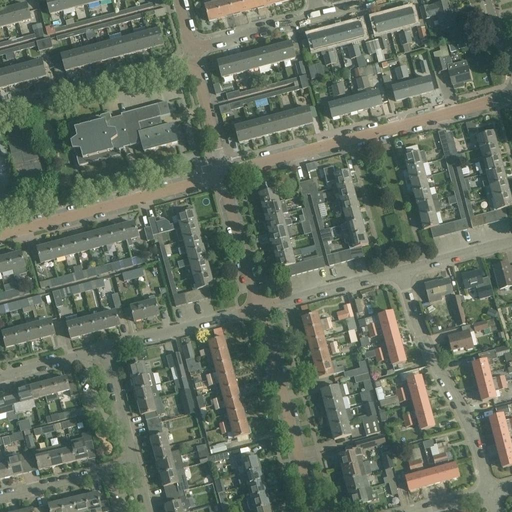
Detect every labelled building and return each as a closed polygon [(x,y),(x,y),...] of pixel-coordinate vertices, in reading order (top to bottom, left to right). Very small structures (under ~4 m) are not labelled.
[(62,12),(59,0),(45,0),(50,15),(62,12)] [(59,0),(62,12),(74,8),(72,0),(59,0)] [(72,0),(74,8),(86,5),(85,0),(72,0)] [(221,19),(216,0),(211,0),(210,0),(212,4),(204,6),(209,22),(221,19)] [(221,0),(216,0),(221,19),(233,15),(229,0),(227,0),(222,2),(221,0)] [(245,12),(241,0),(229,0),(233,15),(245,12)] [(241,0),(245,12),(257,9),(254,0),(241,0)] [(254,0),(257,9),(269,6),(267,0),(254,0)] [(454,27),(452,19),(447,1),(420,8),(423,20),(437,16),(441,30),(454,27)] [(14,7),(18,24),(30,20),(26,4),(14,7)] [(1,10),(6,27),(18,24),(14,7),(1,10)] [(166,9),(154,12),(154,11),(141,15),(142,19),(155,15),(156,19),(168,16),(166,9)] [(416,29),(414,24),(415,24),(412,11),(399,14),(402,27),(404,34),(409,32),(410,32),(410,31),(416,29)] [(402,27),(399,14),(387,17),(390,31),(402,27)] [(390,31),(387,17),(374,21),(377,34),(390,31)] [(360,24),(348,28),(351,41),(364,38),(360,24)] [(35,35),(36,39),(44,37),(40,25),(32,27),(35,35)] [(158,29),(151,31),(150,28),(145,29),(146,32),(146,33),(150,49),(163,46),(158,29)] [(339,44),(351,41),(348,28),(335,31),(339,44)] [(417,30),(421,42),(428,40),(424,28),(417,30)] [(456,30),(448,32),(450,40),(458,38),(456,30)] [(323,34),(328,54),(333,53),(331,46),(339,44),(335,31),(323,34)] [(404,34),(407,45),(412,44),(409,32),(404,34)] [(150,49),(146,33),(134,36),(138,52),(150,49)] [(321,56),(323,56),(328,54),(323,34),(310,38),(314,51),(319,49),(321,56)] [(409,53),(407,45),(404,34),(399,35),(402,46),(403,46),(405,54),(409,53)] [(138,52),(134,36),(122,39),(126,55),(138,52)] [(39,52),(48,50),(53,48),(50,39),(36,43),(37,46),(39,52)] [(126,55),(122,39),(109,42),(114,59),(126,55)] [(379,40),(382,50),(382,52),(387,50),(384,39),(379,40)] [(379,40),(372,42),(375,52),(382,50),(379,40)] [(109,42),(97,46),(102,62),(114,59),(109,42)] [(368,54),(375,52),(372,42),(365,44),(368,54)] [(278,46),(283,62),(295,59),(291,43),(278,46)] [(353,47),(355,58),(361,57),(358,45),(353,47)] [(89,65),(102,62),(97,46),(85,49),(89,65)] [(283,62),(278,46),(266,49),(270,66),(283,62)] [(444,59),(450,58),(447,46),(440,48),(441,52),(443,60),(444,59)] [(355,58),(353,47),(347,48),(350,60),(355,58)] [(85,49),(73,52),(77,68),(89,65),(85,49)] [(270,66),(266,49),(254,53),(258,69),(270,66)] [(65,72),(77,68),(73,52),(61,55),(65,72)] [(434,54),(436,61),(443,60),(441,52),(434,54)] [(258,69),(254,53),(242,56),(246,72),(258,69)] [(333,53),(328,54),(331,65),(336,64),(333,53)] [(331,65),(328,54),(323,56),(326,67),(331,65)] [(230,59),(234,75),(246,72),(242,56),(230,59)] [(444,59),(446,67),(448,66),(450,73),(449,74),(452,86),(453,86),(454,90),(464,88),(464,85),(471,83),(467,67),(466,63),(452,66),(450,58),(444,59)] [(234,75),(230,59),(217,63),(221,79),(234,75)] [(436,61),(439,73),(447,71),(446,67),(444,59),(443,60),(436,61)] [(29,64),(33,80),(46,77),(41,60),(29,64)] [(306,74),(303,63),(295,65),(298,76),(306,74)] [(429,74),(426,63),(421,64),(424,75),(429,74)] [(17,67),(21,83),(33,80),(29,64),(17,67)] [(377,64),(371,66),(374,77),(380,75),(377,64)] [(311,80),(319,78),(316,65),(308,67),(311,80)] [(5,70),(9,87),(21,83),(17,67),(5,70)] [(406,68),(400,69),(403,80),(409,79),(406,68)] [(398,82),(403,80),(400,69),(395,70),(398,82)] [(0,89),(9,87),(5,70),(0,71),(0,89)] [(299,78),(302,90),(309,88),(306,76),(299,78)] [(290,89),(291,93),(302,90),(299,78),(287,81),(289,85),(294,84),(294,88),(290,89)] [(367,78),(361,79),(364,89),(370,88),(367,78)] [(359,91),(364,89),(361,79),(356,81),(359,91)] [(417,82),(421,95),(433,92),(430,79),(417,82)] [(421,95),(417,82),(405,85),(408,98),(421,95)] [(342,84),(337,86),(339,97),(345,95),(342,84)] [(396,102),(408,98),(405,85),(392,89),(396,102)] [(334,98),(339,97),(337,86),(331,87),(334,98)] [(364,89),(369,109),(382,106),(379,93),(372,94),(370,88),(364,89)] [(358,91),(360,97),(353,99),(357,112),(369,109),(364,89),(359,91),(358,91)] [(240,98),(239,94),(239,91),(226,95),(228,101),(240,98)] [(339,97),(344,116),(357,112),(353,99),(346,101),(345,95),(339,97)] [(333,98),(335,104),(328,106),(332,119),(344,116),(339,97),(334,98),(333,98)] [(120,114),(121,116),(130,146),(141,143),(144,154),(178,144),(173,125),(162,127),(160,118),(170,115),(167,101),(120,114)] [(243,106),(241,102),(229,105),(230,111),(243,108),(243,106)] [(295,111),(300,127),(312,124),(308,108),(295,111)] [(288,131),(300,127),(295,111),(283,115),(288,131)] [(130,146),(121,116),(110,119),(109,113),(67,124),(71,141),(71,143),(72,150),(72,152),(75,163),(77,162),(78,166),(120,155),(119,150),(123,149),(123,148),(130,146)] [(271,118),(275,134),(288,131),(283,115),(271,118)] [(259,121),(263,137),(275,134),(271,118),(259,121)] [(247,124),(251,140),(263,137),(259,121),(247,124)] [(251,140),(247,124),(234,128),(239,144),(251,140)] [(43,175),(39,159),(31,130),(7,136),(15,166),(19,181),(43,175)] [(476,151),(480,150),(496,145),(493,133),(477,137),(479,145),(475,146),(476,151)] [(454,143),(448,144),(451,157),(453,157),(457,156),(454,143)] [(441,146),(445,159),(451,157),(448,144),(441,146)] [(484,162),(500,157),(496,145),(480,150),(484,162)] [(361,154),(368,166),(382,158),(376,146),(361,154)] [(404,157),(407,169),(422,165),(427,164),(424,152),(419,153),(417,147),(406,150),(408,156),(404,157)] [(445,159),(448,171),(452,170),(451,166),(453,165),(451,157),(449,158),(445,159)] [(500,157),(484,162),(478,163),(480,171),(481,171),(482,175),(487,174),(503,170),(500,157)] [(317,170),(315,164),(306,166),(308,173),(317,170)] [(407,169),(411,181),(425,177),(422,165),(407,169)] [(482,183),(484,188),(506,182),(503,170),(487,174),(489,181),(482,183)] [(327,184),(335,182),(337,188),(351,184),(348,172),(325,178),(327,184)] [(467,174),(468,181),(479,179),(477,172),(467,174)] [(411,181),(414,194),(429,190),(425,177),(411,181)] [(311,181),(305,182),(308,195),(310,195),(314,194),(318,193),(315,182),(312,183),(311,181)] [(298,184),(302,197),(306,196),(308,195),(305,182),(298,184)] [(490,187),(493,198),(510,194),(506,182),(484,188),(490,187)] [(355,196),(351,184),(337,188),(337,189),(332,190),(333,195),(338,194),(340,200),(355,196)] [(278,203),(275,190),(259,194),(262,207),(278,203)] [(437,195),(430,196),(429,190),(414,194),(417,206),(432,202),(438,200),(437,195)] [(497,211),(498,211),(504,209),(511,207),(511,203),(510,194),(493,198),(497,211)] [(355,196),(340,200),(334,202),(335,208),(339,207),(341,213),(343,212),(358,209),(355,196)] [(417,206),(420,218),(435,214),(441,213),(438,200),(432,202),(417,206)] [(278,203),(262,207),(266,219),(282,215),(287,214),(284,202),(278,203)] [(361,221),(358,209),(343,212),(347,225),(361,221)] [(507,219),(504,209),(498,211),(501,221),(507,219)] [(497,211),(492,212),(495,223),(501,221),(498,211),(497,211)] [(150,227),(152,236),(160,234),(173,230),(196,224),(193,212),(185,214),(177,216),(179,223),(170,225),(169,223),(166,224),(165,221),(156,223),(155,218),(148,219),(150,227)] [(490,224),(495,223),(492,212),(487,214),(490,224)] [(438,227),(435,214),(420,218),(424,231),(430,229),(436,227),(438,227)] [(490,224),(487,214),(481,215),(484,226),(490,224)] [(266,219),(269,231),(285,227),(292,226),(290,220),(285,220),(283,221),(282,215),(266,219)] [(484,226),(481,215),(475,217),(478,227),(484,226)] [(475,217),(474,217),(470,218),(472,229),(478,227),(475,217)] [(466,219),(461,221),(459,221),(462,232),(469,230),(466,219)] [(348,231),(350,237),(365,233),(361,221),(347,225),(340,226),(342,232),(348,231)] [(453,223),(456,233),(462,232),(459,221),(453,223)] [(122,225),(126,241),(127,245),(128,245),(128,248),(133,246),(131,239),(138,237),(134,222),(122,225)] [(453,223),(448,224),(450,235),(456,233),(453,223)] [(200,236),(196,224),(173,230),(174,236),(182,236),(184,240),(200,236)] [(445,236),(450,235),(448,224),(442,226),(445,236)] [(126,241),(122,225),(110,229),(114,244),(126,241)] [(442,226),(438,227),(436,227),(439,238),(445,236),(442,226)] [(153,240),(152,236),(150,227),(144,229),(147,242),(153,240)] [(272,244),(288,240),(285,227),(269,231),(272,244)] [(439,238),(436,227),(430,229),(433,239),(439,238)] [(102,247),(114,244),(110,229),(98,232),(102,247)] [(98,232),(86,235),(90,250),(102,247),(98,232)] [(365,233),(350,237),(343,239),(345,245),(347,244),(349,250),(355,249),(361,247),(368,245),(365,233)] [(160,234),(152,236),(153,240),(154,240),(155,244),(159,243),(160,247),(164,246),(160,234)] [(78,254),(90,250),(86,235),(73,238),(78,254)] [(179,255),(187,253),(203,248),(200,236),(184,240),(186,248),(178,250),(179,255)] [(73,238),(61,242),(65,257),(78,254),(73,238)] [(272,244),(276,256),(291,252),(288,240),(272,244)] [(53,260),(65,257),(61,242),(49,245),(53,260)] [(53,260),(49,245),(37,248),(41,263),(53,260)] [(361,247),(355,249),(358,259),(364,258),(361,247)] [(187,253),(189,260),(177,263),(178,268),(190,265),(206,261),(203,248),(187,253)] [(358,259),(355,249),(349,250),(352,261),(358,259)] [(279,269),(287,266),(293,265),(295,265),(293,258),(301,256),(300,250),(291,252),(276,256),(279,269)] [(349,250),(344,252),(347,262),(352,261),(349,250)] [(27,274),(25,267),(21,252),(9,256),(13,271),(14,277),(27,274)] [(341,264),(347,262),(344,252),(338,253),(341,264)] [(338,253),(332,255),(335,265),(341,264),(338,253)] [(131,259),(133,266),(145,263),(143,255),(131,259)] [(175,263),(187,261),(185,255),(174,257),(175,263)] [(332,255),(331,255),(326,256),(329,267),(335,265),(332,255)] [(13,271),(9,256),(0,258),(0,271),(1,274),(13,271)] [(325,268),(322,257),(318,258),(316,259),(319,269),(325,268)] [(119,262),(121,270),(133,266),(131,259),(119,262)] [(311,260),(314,271),(319,269),(316,259),(311,260)] [(305,262),(308,273),(314,271),(311,260),(305,262)] [(190,265),(194,277),(210,273),(206,261),(190,265)] [(121,270),(119,262),(107,265),(109,273),(121,270)] [(299,263),(302,274),(308,273),(305,262),(299,263)] [(293,265),(296,276),(302,274),(299,263),(295,265),(293,265)] [(511,278),(508,263),(494,266),(500,290),(511,286),(511,278)] [(109,273),(107,265),(94,268),(97,276),(109,273)] [(293,265),(287,266),(290,277),(296,276),(293,265)] [(73,269),(74,274),(70,275),(72,283),(84,279),(82,272),(81,267),(73,269)] [(97,276),(94,268),(82,272),(84,279),(97,276)] [(134,271),(136,279),(144,277),(142,269),(134,271)] [(134,271),(122,275),(124,282),(136,279),(134,271)] [(467,290),(476,288),(479,300),(493,296),(491,286),(485,288),(480,271),(469,274),(469,273),(462,275),(467,290)] [(194,277),(197,290),(202,289),(208,287),(213,286),(210,273),(194,277)] [(72,283),(70,275),(58,278),(60,286),(72,283)] [(60,286),(58,278),(47,281),(50,288),(58,286),(60,286)] [(95,281),(97,289),(105,287),(103,279),(95,281)] [(441,296),(453,293),(449,279),(438,282),(426,285),(430,303),(442,299),(441,296)] [(97,289),(95,281),(83,285),(85,293),(97,289)] [(30,285),(18,289),(20,297),(32,293),(30,285)] [(85,293),(83,285),(71,288),(73,296),(85,293)] [(211,297),(208,287),(202,289),(205,299),(211,297)] [(71,288),(53,293),(57,308),(63,306),(61,299),(73,296),(71,288)] [(20,297),(18,289),(6,292),(8,300),(20,297)] [(199,301),(205,299),(202,289),(197,290),(196,290),(199,301)] [(193,302),(199,301),(196,290),(190,292),(193,302)] [(188,304),(193,302),(190,292),(185,293),(188,304)] [(182,305),(188,304),(185,293),(179,295),(182,305)] [(118,294),(112,295),(116,309),(121,307),(118,294)] [(351,296),(354,307),(361,305),(358,294),(351,296)] [(177,295),(173,296),(176,307),(182,305),(179,295),(177,295)] [(32,298),(34,306),(44,304),(42,296),(32,298)] [(451,298),(459,327),(467,324),(459,296),(451,298)] [(34,306),(32,298),(20,301),(22,309),(34,306)] [(143,304),(147,318),(159,315),(155,300),(143,304)] [(22,309),(20,301),(8,305),(10,313),(22,309)] [(147,318),(143,304),(131,307),(134,322),(147,318)] [(0,315),(10,313),(8,305),(0,306),(0,315)] [(347,319),(353,318),(350,306),(344,307),(347,319)] [(104,314),(108,329),(120,325),(116,311),(104,314)] [(369,332),(396,325),(392,313),(379,316),(380,322),(367,326),(367,328),(366,328),(367,332),(369,332)] [(92,317),(95,332),(108,329),(104,314),(92,317)] [(330,318),(319,321),(318,314),(302,319),(305,331),(331,324),(330,318)] [(79,320),(83,335),(95,332),(92,317),(79,320)] [(266,319),(269,334),(282,331),(279,317),(266,319)] [(51,320),(39,323),(43,338),(55,334),(51,320)] [(83,335),(79,320),(67,324),(71,338),(83,335)] [(486,321),(473,325),(475,333),(484,330),(485,334),(491,332),(490,329),(488,329),(486,321)] [(27,326),(31,341),(43,338),(39,323),(27,326)] [(305,331),(309,343),(324,339),(322,332),(326,330),(333,329),(331,324),(305,331)] [(371,338),(384,334),(385,341),(399,338),(396,325),(369,332),(371,338)] [(27,326),(15,330),(18,344),(31,341),(27,326)] [(18,344),(15,330),(2,333),(6,347),(18,344)] [(473,348),(469,331),(448,337),(452,351),(466,348),(466,350),(473,348)] [(208,342),(210,350),(199,353),(200,357),(207,356),(211,354),(227,350),(224,338),(208,342)] [(374,351),(376,357),(402,350),(399,338),(385,341),(387,347),(374,351)] [(324,339),(309,343),(312,355),(327,350),(324,339)] [(55,350),(64,347),(61,340),(52,343),(55,350)] [(339,352),(336,342),(330,345),(333,354),(339,352)] [(186,361),(194,359),(190,345),(183,347),(182,347),(186,361)] [(495,351),(497,358),(510,354),(508,346),(495,350),(495,351)] [(211,354),(215,366),(230,362),(227,350),(211,354)] [(312,355),(315,367),(331,362),(327,350),(312,355)] [(377,363),(390,359),(392,366),(406,363),(402,350),(376,357),(377,363)] [(476,377),(489,373),(488,367),(494,365),(492,360),(497,359),(497,358),(495,351),(480,355),(481,361),(480,363),(473,364),(476,377)] [(176,367),(183,365),(180,354),(179,354),(173,356),(176,367)] [(215,366),(217,374),(206,377),(207,382),(234,374),(230,362),(215,366)] [(331,362),(315,367),(318,379),(334,375),(331,362)] [(130,373),(132,379),(146,375),(143,363),(129,367),(129,368),(128,369),(129,373),(130,373)] [(355,371),(343,374),(345,380),(356,377),(355,371)] [(476,377),(479,389),(506,382),(504,376),(496,378),(491,379),(489,373),(476,377)] [(219,384),(221,391),(237,386),(234,374),(207,382),(208,387),(219,384)] [(370,380),(368,374),(354,378),(356,384),(370,380)] [(146,375),(132,379),(132,380),(131,381),(132,385),(133,385),(135,391),(150,387),(146,375)] [(58,393),(70,390),(72,397),(79,395),(76,383),(69,385),(66,376),(54,380),(58,393)] [(396,391),(397,397),(424,390),(421,377),(408,381),(409,387),(396,391)] [(186,378),(179,380),(178,380),(181,392),(189,390),(186,378)] [(46,397),(58,393),(54,380),(42,383),(46,397)] [(384,400),(380,381),(374,383),(378,402),(384,400)] [(507,388),(506,382),(479,389),(482,402),(496,398),(494,392),(499,390),(507,388)] [(34,400),(46,397),(42,383),(30,386),(34,400)] [(21,402),(16,404),(14,404),(15,409),(23,407),(22,403),(34,400),(30,386),(18,389),(18,390),(21,402)] [(137,397),(138,403),(153,399),(159,398),(158,392),(157,392),(155,386),(150,388),(150,387),(135,391),(135,393),(134,393),(135,397),(137,397)] [(221,391),(223,398),(212,401),(213,406),(240,398),(237,386),(221,391)] [(324,403),(341,399),(338,386),(321,390),(324,403)] [(21,402),(18,390),(13,391),(16,404),(21,402)] [(191,399),(189,390),(181,392),(179,392),(182,402),(187,401),(191,399)] [(399,403),(412,399),(414,405),(428,402),(424,390),(397,397),(399,403)] [(14,404),(16,404),(13,391),(8,393),(11,405),(14,404)] [(363,393),(367,405),(372,403),(369,391),(363,393)] [(6,407),(11,405),(8,393),(3,394),(6,407)] [(14,404),(11,405),(6,407),(3,394),(2,394),(0,394),(0,408),(6,407),(7,411),(15,409),(14,404)] [(226,408),(228,415),(243,410),(240,398),(213,406),(215,411),(226,408)] [(153,399),(138,403),(139,404),(137,405),(138,409),(140,409),(141,415),(145,414),(146,420),(159,417),(157,411),(156,411),(153,399)] [(341,399),(324,403),(327,415),(344,411),(341,399)] [(414,419),(418,418),(431,415),(428,402),(414,405),(412,406),(414,412),(402,416),(404,422),(414,419)] [(372,403),(367,405),(370,417),(376,415),(372,403)] [(195,414),(192,404),(188,405),(183,406),(185,416),(195,414)] [(496,409),(497,415),(510,412),(508,406),(496,409)] [(219,425),(220,430),(247,422),(243,410),(228,415),(230,422),(219,425)] [(63,413),(65,420),(75,417),(73,411),(63,413)] [(344,411),(327,415),(330,427),(347,423),(354,421),(353,417),(346,418),(344,411)] [(370,417),(362,419),(366,437),(380,433),(376,415),(370,417)] [(431,415),(418,418),(421,431),(434,427),(431,415)] [(489,418),(492,430),(511,425),(511,419),(505,421),(503,415),(489,418)] [(146,420),(148,426),(160,423),(159,417),(146,420)] [(414,419),(404,422),(406,428),(415,425),(414,419)] [(29,420),(19,423),(21,432),(31,429),(29,420)] [(75,420),(66,422),(67,428),(77,426),(75,420)] [(222,435),(233,432),(234,439),(250,435),(247,422),(220,430),(222,435)] [(148,426),(149,432),(162,429),(160,423),(148,426)] [(347,423),(330,427),(334,440),(351,435),(347,423)] [(511,425),(492,430),(496,444),(510,440),(508,433),(511,432),(511,425)] [(204,426),(204,434),(216,434),(216,426),(204,426)] [(162,429),(149,432),(151,440),(150,440),(151,445),(153,445),(154,450),(169,447),(165,434),(163,435),(162,429)] [(83,439),(71,442),(75,462),(88,459),(86,451),(94,449),(90,434),(82,435),(83,439)] [(11,445),(9,437),(2,438),(3,439),(4,446),(11,445)] [(36,447),(33,437),(26,438),(29,449),(36,447)] [(355,444),(357,449),(358,450),(360,449),(361,452),(370,449),(384,445),(385,445),(383,437),(382,437),(368,441),(355,444)] [(418,457),(422,456),(418,438),(408,440),(410,452),(417,450),(418,457)] [(434,447),(434,446),(432,440),(422,443),(424,450),(430,448),(434,447)] [(511,445),(511,446),(510,440),(496,444),(499,456),(511,452),(511,445)] [(63,465),(75,462),(71,442),(59,445),(63,465)] [(439,455),(445,453),(449,452),(446,443),(437,445),(439,455)] [(209,448),(211,454),(226,450),(224,444),(209,448)] [(59,445),(47,448),(51,467),(63,465),(59,445)] [(170,453),(169,447),(154,450),(155,452),(153,452),(154,457),(156,457),(157,462),(175,458),(181,456),(179,450),(170,453)] [(28,460),(31,459),(36,458),(39,470),(51,467),(47,448),(35,451),(35,453),(27,455),(28,460)] [(357,449),(352,450),(352,452),(338,456),(342,469),(361,464),(359,456),(362,456),(361,452),(360,449),(358,450),(357,449)] [(511,466),(511,452),(499,456),(502,469),(511,466)] [(210,464),(229,459),(227,453),(209,458),(210,464)] [(445,453),(439,455),(446,481),(458,478),(455,464),(448,466),(445,453)] [(26,460),(28,460),(27,455),(19,457),(19,455),(7,458),(8,464),(11,477),(24,474),(20,462),(26,460)] [(243,466),(245,473),(259,469),(256,457),(242,461),(241,457),(240,455),(235,457),(238,467),(243,466)] [(433,456),(436,469),(430,471),(434,485),(446,481),(439,455),(433,456)] [(175,458),(157,462),(158,464),(156,465),(158,469),(159,469),(161,474),(175,471),(188,467),(187,463),(183,464),(181,456),(175,458)] [(385,470),(393,468),(394,468),(390,456),(381,458),(385,470)] [(36,458),(31,459),(34,471),(39,470),(36,458)] [(0,459),(0,479),(11,477),(8,464),(2,465),(0,459)] [(29,473),(34,471),(31,459),(28,460),(26,460),(29,473)] [(408,463),(412,476),(405,478),(409,491),(421,488),(414,461),(413,459),(408,460),(409,462),(408,463)] [(430,471),(424,473),(420,459),(414,461),(421,488),(434,485),(430,471)] [(29,473),(26,460),(20,462),(24,474),(29,473)] [(361,464),(342,469),(345,481),(365,476),(362,464),(361,464)] [(243,486),(248,485),(263,481),(259,469),(245,473),(245,474),(240,475),(243,486)] [(165,493),(178,490),(176,483),(178,483),(175,471),(161,474),(161,476),(160,477),(161,481),(162,481),(165,493)] [(348,494),(368,488),(365,476),(345,481),(348,494)] [(218,493),(224,491),(225,491),(222,479),(215,481),(218,493)] [(176,483),(178,490),(179,492),(183,491),(186,490),(185,486),(184,481),(178,483),(176,483)] [(266,493),(263,481),(248,485),(251,497),(266,493)] [(394,481),(389,483),(392,495),(398,494),(394,481)] [(348,494),(350,499),(348,500),(347,501),(348,506),(350,507),(352,506),(352,507),(371,502),(369,495),(372,494),(370,488),(368,488),(348,494)] [(180,496),(179,492),(178,490),(165,493),(167,499),(180,496)] [(91,495),(85,496),(89,511),(96,511),(102,511),(110,511),(108,501),(100,503),(97,493),(96,493),(96,492),(91,493),(91,495)] [(251,497),(251,498),(246,500),(250,511),(254,509),(269,505),(266,493),(251,497)] [(89,511),(85,496),(84,497),(84,495),(79,496),(79,497),(73,499),(76,511),(89,511)] [(185,497),(180,498),(180,496),(167,499),(169,505),(166,506),(166,507),(164,507),(165,511),(167,511),(188,511),(188,510),(190,508),(189,501),(186,500),(185,497)] [(63,511),(76,511),(73,499),(71,499),(71,498),(67,499),(67,500),(61,502),(63,511)] [(45,511),(63,511),(61,502),(60,502),(60,501),(54,502),(54,503),(49,505),(44,506),(45,511)]
